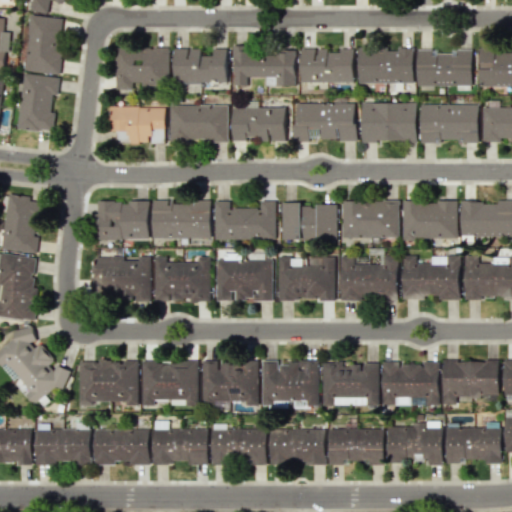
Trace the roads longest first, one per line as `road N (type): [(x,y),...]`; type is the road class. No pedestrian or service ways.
road 1 (residential): [(77,173),(65,274),(66,312),(76,326),(511,330)]
road 2 (residential): [(77,173),(95,33),(113,16),(511,17)]
road 3 (residential): [(511,493),(0,494)]
road 4 (residential): [(77,173),(511,172)]
